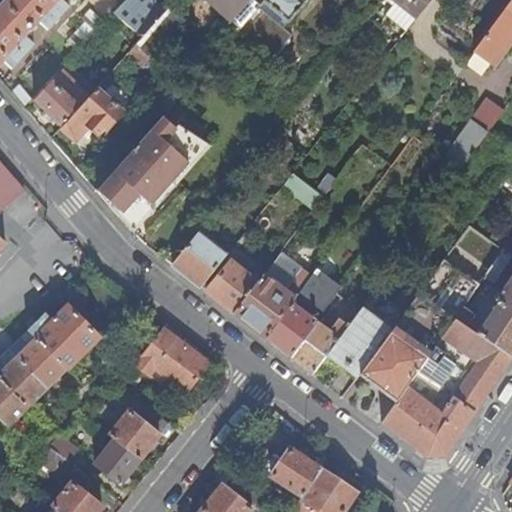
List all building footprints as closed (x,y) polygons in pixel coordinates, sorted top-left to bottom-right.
[(4,0),(0,5),(0,63),(2,62),(10,70),(34,45),(25,37),(38,23),(48,30),(68,8),(60,0),(4,0)] [(166,12),(152,0),(126,0),(114,14),(142,40),(166,12)] [(264,3),(266,0),(205,0),(205,1),(239,30),(252,16),(264,3)] [(266,0),(264,3),(288,25),(305,5),(299,0),(266,0)] [(395,0),(417,18),(431,0),(395,0)] [(511,0),(472,56),(476,60),(480,55),(491,63),(502,48),(506,51),(511,41),(511,0)] [(277,38),(288,25),(264,3),(252,16),(277,38)] [(134,48),(150,62),(185,22),(170,9),(166,12),(142,40),(134,48)] [(134,48),(128,55),(144,69),(150,62),(134,48)] [(62,69),(34,100),(61,128),(89,97),(62,69)] [(153,101),(167,112),(187,90),(174,79),(153,101)] [(61,128),(60,129),(75,142),(87,129),(97,138),(103,130),(106,132),(122,114),(95,91),(89,97),(61,128)] [(445,159),(461,171),(474,152),(489,133),(504,112),(489,100),(445,159)] [(161,119),(96,192),(122,215),(147,185),(160,196),(198,152),(161,119)] [(489,133),(474,152),(507,177),(508,177),(511,170),(511,149),(506,145),(489,133)] [(0,213),(25,192),(0,162),(0,213)] [(292,174),(282,186),(313,211),(322,198),(292,174)] [(507,177),(500,187),(511,195),(511,180),(511,179),(507,177)] [(147,185),(122,215),(134,225),(160,196),(147,185)] [(394,329),(359,376),(396,403),(409,383),(454,320),(432,304),(452,275),(468,253),(489,268),(495,260),(502,250),(470,227),(419,295),(394,329)] [(199,232),(171,267),(200,289),(207,281),(225,258),(226,257),(218,251),(219,249),(199,232)] [(499,351),(510,358),(511,354),(511,256),(502,250),(495,260),(511,272),(511,275),(494,302),(497,304),(484,324),(463,307),(454,319),(499,351)] [(281,254),(264,276),(286,292),(302,269),(281,254)] [(207,281),(200,289),(205,292),(230,262),(225,258),(207,281)] [(230,262),(205,292),(234,315),(258,284),(230,262)] [(258,284),(234,315),(266,339),(311,276),(302,269),(286,292),(264,276),(258,284)] [(311,276),(266,339),(290,358),(317,322),(341,288),(317,270),(311,276)] [(432,304),(454,320),(454,319),(463,307),(474,291),(452,275),(432,304)] [(359,310),(329,352),(325,358),(336,367),(337,367),(338,368),(339,368),(340,368),(341,368),(342,368),(343,367),(344,366),(345,366),(346,365),(359,376),(394,329),(419,295),(418,293),(389,333),(359,310)] [(317,322),(290,358),(312,375),(325,358),(329,352),(359,310),(351,304),(330,332),(317,322)] [(52,322),(44,314),(28,330),(67,370),(99,338),(68,306),(52,322)] [(396,403),(381,423),(425,457),(499,351),(454,319),(454,320),(409,383),(396,403)] [(208,364),(164,329),(136,364),(149,375),(155,369),(187,392),(208,364)] [(67,370),(28,330),(20,338),(28,346),(16,358),(48,389),(67,370)] [(28,346),(20,338),(8,350),(16,358),(28,346)] [(16,358),(8,350),(0,357),(0,366),(4,370),(16,358)] [(428,458),(443,456),(510,358),(499,351),(425,457),(428,458)] [(0,380),(29,409),(48,389),(16,358),(4,370),(0,366),(0,380)] [(355,381),(359,376),(346,365),(345,366),(344,366),(343,367),(342,368),(341,368),(340,368),(339,368),(338,368),(337,367),(336,367),(355,381)] [(0,419),(9,428),(29,409),(0,380),(0,419)] [(169,424),(138,399),(109,436),(114,440),(140,461),(169,424)] [(78,450),(60,435),(49,446),(68,462),(78,450)] [(120,486),(140,461),(114,440),(94,465),(120,486)] [(68,463),(48,447),(36,460),(57,477),(68,463)] [(303,497),(321,469),(290,449),(272,476),(303,497)] [(345,511),(357,494),(321,469),(303,497),(301,499),(319,511),(345,511)] [(226,489),(236,477),(232,474),(223,486),(226,489)] [(222,486),(202,510),(205,511),(251,511),(262,498),(236,477),(226,489),(223,486),(222,486)] [(54,509),(58,511),(98,511),(102,508),(73,483),(53,508),(54,509)] [(319,511),(301,499),(292,511),(319,511)]
